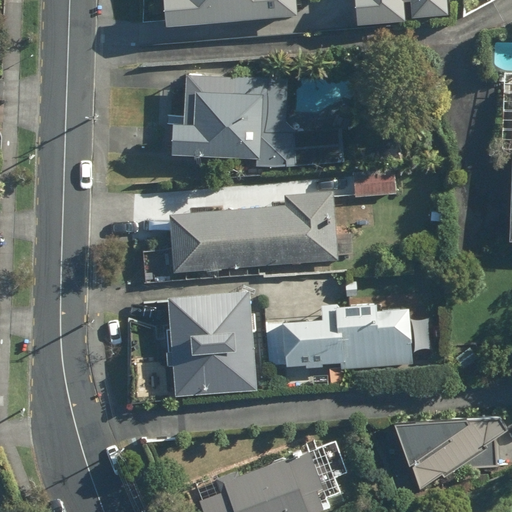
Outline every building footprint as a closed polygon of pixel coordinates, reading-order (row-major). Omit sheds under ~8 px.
[(142,20),(270,22),(270,0),(158,0),(158,1),(142,1),(142,20)] [(334,0),(335,19),(436,16),(435,0),(334,0)] [(287,130),(289,77),(186,72),(183,124),(171,123),(169,153),(259,158),(259,165),(342,169),(344,133),(303,131),(287,130)] [(394,168),(351,169),(351,195),(394,195),(394,168)] [(177,269),(352,256),(351,232),(336,233),(333,190),(281,194),(282,206),(173,214),(177,269)] [(257,390),(249,293),(163,300),(172,398),(257,390)] [(340,370),(413,364),(412,352),(435,350),(432,306),(374,311),(373,303),(286,310),(287,323),(267,325),(271,368),(340,362),(340,370)] [(403,434),(419,475),(429,489),(448,477),(451,481),(490,455),(487,451),(511,434),(505,424),(476,435),(472,429),(403,434)] [(318,511),(346,501),(336,477),(349,472),(336,439),(219,485),(221,489),(185,503),(188,511),(318,511)]
